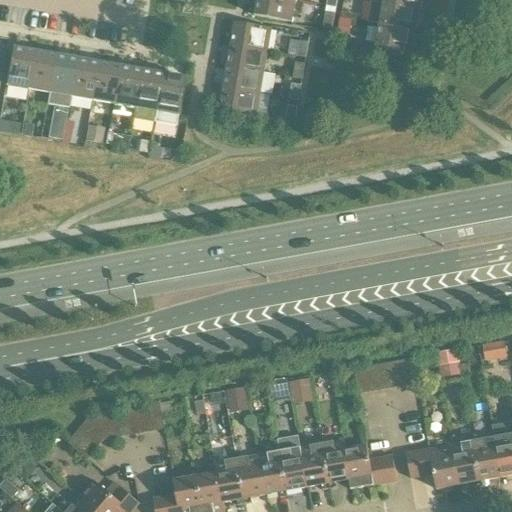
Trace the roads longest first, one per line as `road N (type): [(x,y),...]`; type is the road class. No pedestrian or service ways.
road 1 (secondary): [(511,202),(0,298)]
road 2 (secondary): [(29,368),(261,296),(511,251)]
road 3 (secondary): [(29,368),(511,287)]
